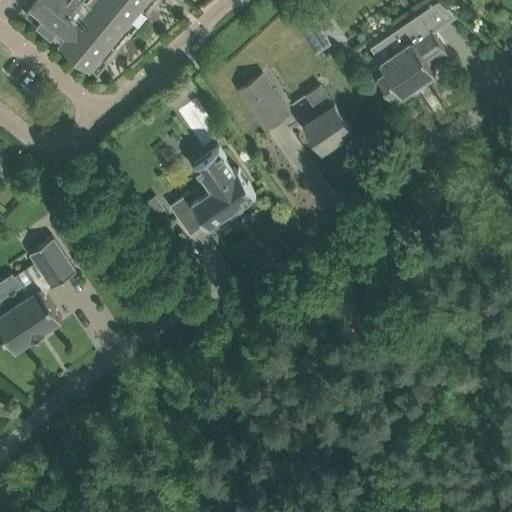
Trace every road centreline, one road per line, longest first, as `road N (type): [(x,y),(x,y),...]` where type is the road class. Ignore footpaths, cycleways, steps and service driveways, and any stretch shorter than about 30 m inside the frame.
road 1 (unclassified): [(0,445),(511,90)]
road 2 (residential): [(233,0),(102,117)]
road 3 (residential): [(102,117),(53,162),(0,117)]
road 4 (residential): [(0,30),(102,117)]
